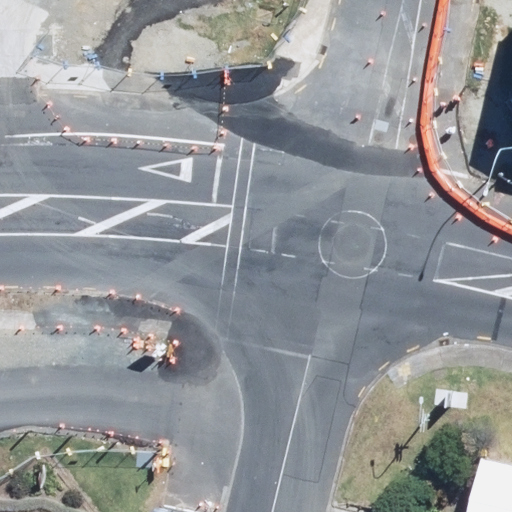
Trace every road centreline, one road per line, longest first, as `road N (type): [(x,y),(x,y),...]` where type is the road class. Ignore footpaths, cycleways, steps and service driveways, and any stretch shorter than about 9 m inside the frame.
road 1 (unclassified): [(0,215),(76,213),(357,235)]
road 2 (residential): [(357,235),(288,511)]
road 3 (tertiary): [(357,235),(511,273)]
